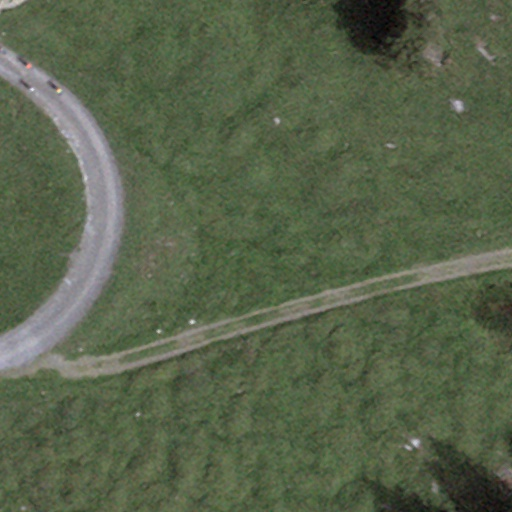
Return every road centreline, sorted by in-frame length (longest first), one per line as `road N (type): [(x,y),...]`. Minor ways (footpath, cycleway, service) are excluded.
road 1 (track): [(15,349),(85,367),(424,274),(511,258)]
road 2 (track): [(15,349),(74,302),(104,207),(76,123),(0,61)]
